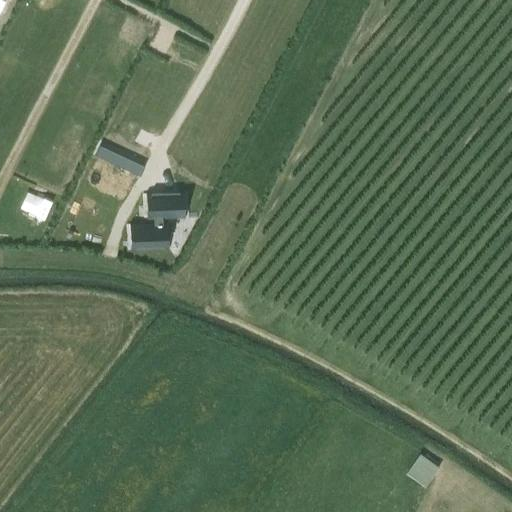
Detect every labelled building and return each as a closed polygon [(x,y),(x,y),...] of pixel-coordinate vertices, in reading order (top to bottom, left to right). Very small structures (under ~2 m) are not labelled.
[(149,20),(140,34),(158,44),(166,30),(149,20)] [(116,142),(111,157),(128,162),(133,147),(116,142)] [(92,179),(123,193),(135,168),(104,154),(92,179)] [(48,213),(56,196),(35,187),(27,203),(48,213)] [(182,191),(145,191),(145,218),(184,217),(182,191)] [(165,221),(129,222),(130,248),(168,246),(165,221)]
